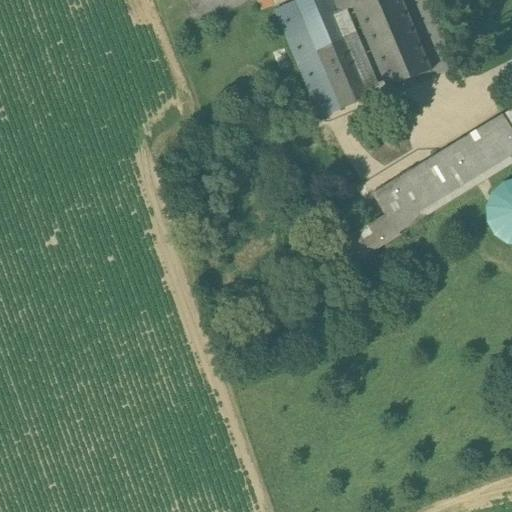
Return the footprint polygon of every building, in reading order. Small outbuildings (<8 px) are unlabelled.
[(337,14),(331,0),(300,0),(293,3),(338,111),(372,97),(337,14)] [(355,12),(349,0),(331,0),(337,14),(350,9),(352,14),(355,12)] [(399,0),(349,0),(355,12),(388,90),(430,72),(399,0)] [(338,111),(293,3),(275,11),(320,118),(338,111)] [(511,133),(502,116),(372,196),(384,217),(334,247),(347,269),(398,237),(397,235),(421,220),(420,219),(511,163),(508,157),(511,155),(511,133)] [(511,183),(506,185),(496,192),(489,202),(487,215),(489,227),(497,238),(507,244),(511,245),(511,183)]
